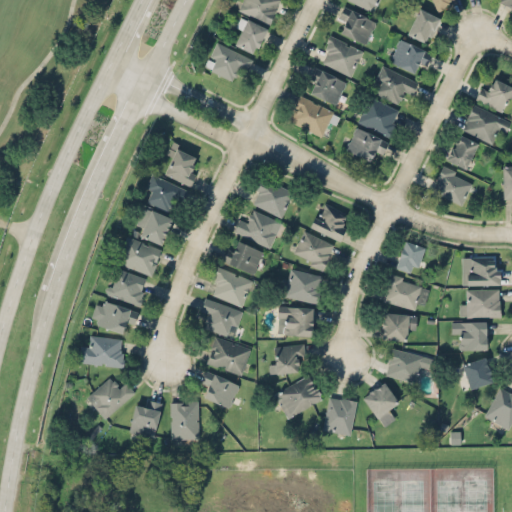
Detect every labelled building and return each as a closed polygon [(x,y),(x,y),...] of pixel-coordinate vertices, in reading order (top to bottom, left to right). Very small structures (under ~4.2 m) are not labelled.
[(241,0),(238,9),(269,22),(278,0),(241,0)] [(351,0),(372,10),(376,0),(351,0)] [(454,0),(432,0),(436,8),(454,0)] [(511,0),(499,0),(499,2),(511,6),(511,12),(511,0)] [(337,19),(345,22),(340,31),(364,42),(375,19),(344,5),(337,19)] [(438,15),(418,7),(406,33),(426,41),(438,15)] [(255,52),(266,27),(242,16),(231,42),(255,52)] [(362,50),(331,34),(318,59),(349,75),(362,50)] [(416,62),(424,66),(430,51),(398,37),(388,60),(412,70),(416,62)] [(231,78),(234,71),(244,75),(252,57),(215,41),(204,67),(231,78)] [(408,97),(416,80),(383,64),(371,89),(396,101),(400,93),(408,97)] [(345,80),(314,65),(307,80),(314,84),(310,91),(335,102),(345,80)] [(483,81),(475,97),(503,111),(511,93),(511,85),(495,77),(491,85),(483,81)] [(332,126),(339,112),(299,94),(287,120),(319,135),(325,123),(332,126)] [(400,109),(369,95),(357,120),(388,134),(400,109)] [(461,129),(491,142),(503,116),(473,103),(461,129)] [(344,148),(368,159),(371,152),(379,156),(387,140),(355,125),(344,148)] [(477,142),(457,133),(446,159),(466,167),(477,142)] [(189,184),(197,166),(191,163),(194,156),(175,147),(164,172),(189,184)] [(461,203),(472,178),(442,164),(431,189),(461,203)] [(511,164),(502,164),(502,199),(511,199),(511,164)] [(150,193),(146,201),(169,211),(173,202),(178,205),(186,188),(152,173),(144,191),(150,193)] [(292,190),(262,176),(250,202),(281,216),(292,190)] [(338,239),(350,214),(321,200),(309,225),(338,239)] [(172,218),(147,207),(136,232),(161,243),(172,218)] [(269,226),(272,216),(252,209),(249,217),(240,214),(233,232),(269,245),(275,229),(269,226)] [(291,254),(322,267),(333,243),(302,229),(291,254)] [(115,262),(151,274),(160,246),(124,235),(115,262)] [(414,272),(423,246),(404,239),(395,265),(414,272)] [(227,245),(221,259),(253,271),(262,249),(238,240),(235,248),(227,245)] [(498,283),(498,255),(467,255),(467,283),(498,283)] [(251,278),(218,266),(208,292),(242,305),(251,278)] [(322,274),(289,267),(284,295),(316,301),(322,274)] [(146,275),(112,268),(106,296),(140,303),(146,275)] [(423,302),(428,283),(390,273),(382,300),(413,308),(416,300),(423,302)] [(499,287),(468,287),(468,297),(459,297),(459,315),(499,315),(499,287)] [(208,317),(205,327),(225,333),(228,326),(235,328),(241,308),(204,297),(198,314),(208,317)] [(123,323),(133,325),(137,308),(96,299),(91,322),(121,330),(123,323)] [(311,333),(312,306),(277,305),(277,333),(311,333)] [(414,330),(415,314),(383,311),(381,337),(403,339),(404,330),(414,330)] [(486,320),(451,320),(451,330),(460,330),(460,348),(486,348),(486,320)] [(122,365),(124,337),(91,334),(90,344),(80,343),(78,362),(122,365)] [(249,346),(214,335),(205,362),(241,373),(249,346)] [(296,370),(296,361),(303,361),(302,343),(271,345),(273,372),(296,370)] [(417,382),(422,365),(429,367),(432,356),(391,345),(383,373),(417,382)] [(469,387),(492,379),(484,355),(461,363),(469,387)] [(228,406),(238,383),(206,369),(200,383),(208,387),(204,396),(228,406)] [(285,416),(321,398),(309,374),(273,392),(285,416)] [(105,417),(133,389),(121,378),(116,383),(108,375),(86,397),(105,417)] [(382,425),(395,415),(389,406),(397,401),(382,380),(361,395),(382,425)] [(506,430),(511,419),(511,391),(500,384),(482,416),(506,430)] [(350,432),(355,399),(328,395),(323,428),(350,432)] [(160,402),(146,398),(144,406),(135,404),(128,430),(151,436),(160,402)] [(170,399),(170,439),(198,439),(198,399),(170,399)]
